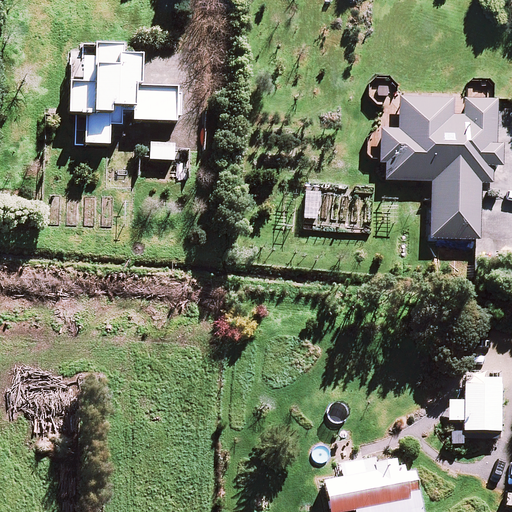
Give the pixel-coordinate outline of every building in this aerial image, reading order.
[(127,128),(171,130),(171,123),(176,123),(177,100),(172,100),(172,92),(131,91),(132,66),(119,65),(119,52),(89,51),(89,64),(78,64),(77,89),(64,88),(63,121),(72,122),(72,127),(79,128),(78,151),(104,152),(105,133),(116,133),(117,118),(128,119),(127,128)] [(381,169),(381,186),(427,187),(426,244),(476,245),(477,187),(488,188),(488,172),(497,172),(498,149),(492,149),(492,104),(460,103),(459,120),(449,120),(450,103),(395,102),(394,134),(377,134),(376,169),(381,169)] [(146,164),(171,165),(172,148),(147,147),(146,161),(146,164)] [(497,439),(498,430),(499,384),(462,383),(447,383),(447,416),(446,443),(467,444),(466,453),(488,454),(488,439),(497,439)] [(370,461),(369,454),(337,460),(340,475),(321,478),(327,511),(332,511),(352,508),(352,511),(419,511),(412,468),(398,470),(395,456),(370,461)]
